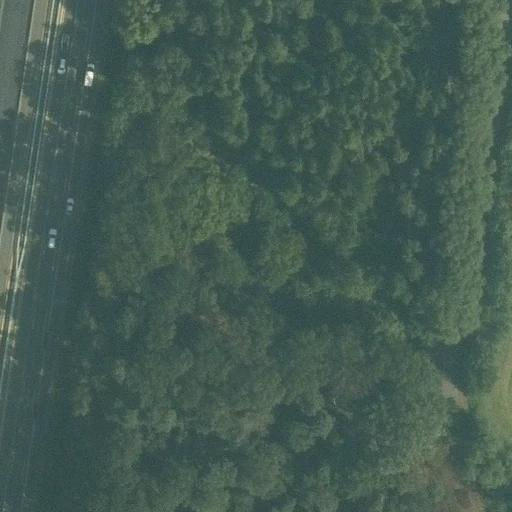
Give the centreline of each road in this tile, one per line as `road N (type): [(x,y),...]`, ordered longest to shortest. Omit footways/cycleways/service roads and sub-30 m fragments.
road 1 (unclassified): [(502,0),(452,365),(456,463),(472,511)]
road 2 (motorway): [(1,511),(80,0)]
road 3 (motorway): [(37,0),(0,251)]
